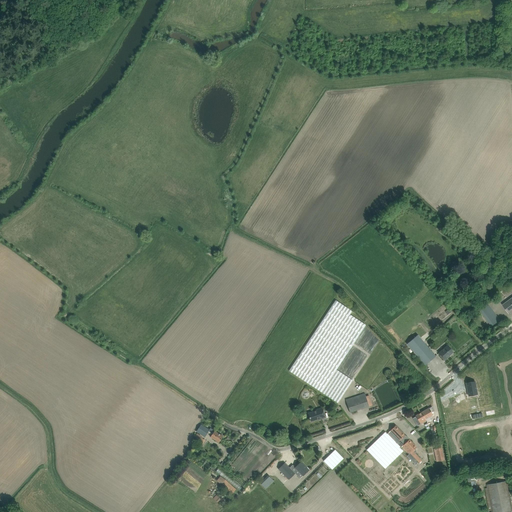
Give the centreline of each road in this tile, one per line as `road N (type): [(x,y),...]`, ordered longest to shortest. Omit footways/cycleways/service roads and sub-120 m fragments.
road 1 (unclassified): [(206,411),(286,448),(418,399),(511,327)]
road 2 (track): [(206,411),(68,322)]
